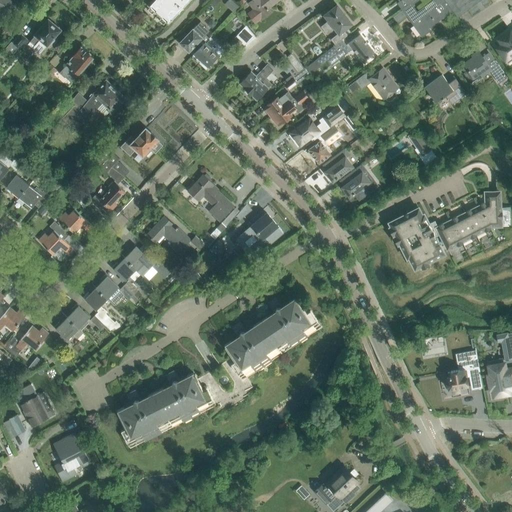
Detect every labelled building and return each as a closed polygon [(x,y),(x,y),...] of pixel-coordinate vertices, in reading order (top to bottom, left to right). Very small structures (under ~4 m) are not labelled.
[(0,0),(0,12),(3,7),(17,16),(25,2),(22,0),(0,0)] [(152,0),(148,5),(169,24),(190,0),(152,0)] [(248,14),(249,15),(255,22),(261,18),(262,19),(270,13),(268,9),(268,8),(278,0),(252,0),(249,3),(254,10),(248,14)] [(399,0),(400,1),(397,2),(403,9),(407,6),(415,0),(399,0)] [(418,0),(415,0),(403,9),(407,16),(410,14),(416,23),(414,25),(422,36),(430,30),(428,28),(452,10),(444,0),(432,0),(436,5),(427,12),(423,6),(416,12),(412,7),(419,1),(418,0)] [(444,0),(452,10),(452,9),(456,6),(462,13),(479,0),(444,0)] [(329,20),(321,26),(327,34),(335,28),(338,33),(330,39),(335,45),(342,40),(351,32),(347,27),(351,24),(352,25),(352,24),(337,5),(336,5),(325,14),(324,14),(329,20)] [(230,24),(235,33),(245,26),(239,18),(230,24)] [(21,34),(13,44),(11,42),(4,50),(12,56),(18,48),(22,51),(28,44),(39,54),(60,30),(48,20),(30,41),(21,34)] [(205,42),(209,38),(205,35),(209,30),(200,21),(187,34),(186,33),(180,38),(182,40),(179,42),(189,52),(196,44),(200,47),(192,55),(193,56),(206,42),(205,42)] [(508,63),(511,60),(511,31),(511,32),(510,30),(498,39),(501,44),(496,48),(508,63)] [(335,45),(315,61),(320,67),(328,61),(336,54),(340,58),(346,53),(347,54),(353,49),(363,62),(374,53),(360,34),(346,45),(342,40),(335,45)] [(206,42),(193,56),(206,68),(218,55),(220,57),(225,51),(210,37),(209,38),(205,42),(206,42)] [(227,44),(233,50),(240,43),(234,38),(227,44)] [(73,57),(67,64),(59,72),(72,83),(79,75),(78,74),(86,65),(89,67),(92,67),(94,64),(94,61),(91,59),(93,58),(81,47),(72,57),(73,57)] [(468,70),(463,73),(469,81),(472,85),(483,77),(482,75),(489,70),(494,77),(503,71),(494,60),(488,64),(478,51),(472,55),(473,57),(472,57),(471,56),(464,60),(466,62),(464,63),(463,63),(468,70)] [(292,52),(285,57),(298,73),(300,72),(304,68),(292,52)] [(257,99),(264,92),(268,88),(271,84),(265,78),(273,70),(268,64),(256,76),(251,72),(240,83),(257,99)] [(50,65),(42,74),(48,78),(56,70),(50,65)] [(304,68),(300,72),(304,78),(309,74),(304,68)] [(370,70),(356,81),(348,86),(352,92),(360,86),(362,89),(371,82),(384,99),(385,98),(387,100),(390,101),(396,96),(396,94),(394,91),(398,88),(392,79),(390,80),(382,69),(374,75),(370,70)] [(293,77),(289,72),(283,77),(287,82),(293,77)] [(425,87),(431,95),(436,102),(445,95),(452,104),(466,93),(461,86),(455,78),(448,83),(442,74),(425,87)] [(297,83),(295,79),(286,86),(289,89),(297,83)] [(74,105),(64,117),(66,120),(65,121),(72,126),(79,117),(84,122),(88,118),(87,117),(97,107),(105,116),(109,112),(111,114),(125,99),(121,95),(122,95),(106,80),(93,94),(80,110),(74,105)] [(294,99),(271,116),(278,125),(291,115),(290,113),(295,109),(297,112),(303,107),(301,104),(309,98),(306,95),(311,92),(308,88),(303,91),(294,99)] [(22,94),(21,91),(18,89),(16,89),(13,92),(13,95),(16,98),(19,98),(22,94)] [(264,107),(271,116),(294,99),(288,92),(279,99),(277,97),(264,107)] [(298,126),(290,132),(300,145),(308,139),(314,134),(317,138),(325,132),(334,126),(334,125),(341,120),(347,115),(340,106),(339,105),(319,121),(321,123),(316,126),(314,124),(309,118),(298,126)] [(412,120),(404,108),(396,113),(402,122),(408,123),(412,120)] [(350,114),(344,118),(353,130),(358,126),(350,114)] [(317,143),(309,149),(319,163),(327,157),(331,155),(324,146),(328,144),(340,135),(341,134),(338,130),(334,125),(334,126),(325,132),(317,138),(320,141),(317,143)] [(131,136),(120,147),(130,156),(136,150),(143,156),(150,148),(156,153),(163,145),(158,140),(146,128),(140,135),(140,134),(135,139),(131,136)] [(418,129),(408,136),(422,157),(432,150),(418,129)] [(106,146),(93,159),(107,172),(114,164),(120,158),(106,146)] [(325,172),(327,174),(326,175),(331,181),(332,181),(333,182),(353,166),(346,157),(349,155),(345,149),(324,165),(327,170),(325,172)] [(1,152),(0,153),(0,179),(11,166),(14,169),(22,159),(18,155),(12,162),(1,152)] [(22,159),(14,169),(20,173),(28,163),(22,159)] [(95,195),(90,200),(101,210),(105,205),(111,210),(117,204),(115,202),(125,191),(118,184),(126,175),(114,164),(107,172),(115,180),(108,186),(111,189),(100,200),(95,195)] [(344,190),(349,196),(350,197),(354,194),(359,200),(377,186),(366,170),(362,165),(348,175),(340,181),(344,186),(346,188),(344,190)] [(61,173),(68,179),(72,175),(65,168),(61,173)] [(17,174),(11,181),(5,189),(10,193),(11,191),(19,197),(29,184),(17,174)] [(50,181),(42,192),(47,196),(56,185),(50,181)] [(29,184),(19,197),(27,203),(25,205),(30,209),(36,201),(38,199),(42,203),(47,196),(42,192),(36,187),(35,189),(29,184)] [(418,208),(404,215),(389,222),(391,227),(393,226),(401,242),(400,243),(407,258),(409,257),(415,268),(444,254),(435,237),(440,234),(447,249),(456,244),(457,246),(463,243),(462,241),(470,237),(471,239),(477,236),(476,234),(484,230),(485,232),(491,229),(490,227),(492,226),(501,226),(501,218),(502,218),(502,212),(500,212),(499,192),(485,192),(484,193),(432,219),(434,221),(429,224),(424,214),(422,215),(418,208)] [(78,193),(73,199),(84,207),(89,202),(78,193)] [(246,204),(237,215),(240,219),(251,210),(246,204)] [(43,206),(39,211),(43,215),(47,209),(43,206)] [(59,218),(67,226),(74,233),(82,225),(89,233),(94,228),(75,209),(69,215),(65,212),(59,218)] [(236,239),(252,258),(283,232),(267,213),(236,239)] [(151,238),(153,240),(156,242),(164,234),(183,252),(192,242),(200,249),(204,244),(196,237),(192,241),(178,229),(178,228),(177,227),(176,228),(166,218),(162,223),(160,221),(148,234),(151,238)] [(222,222),(210,235),(215,239),(226,226),(222,222)] [(45,233),(39,240),(53,254),(61,246),(69,254),(74,249),(62,237),(67,232),(59,225),(54,231),(48,236),(45,233)] [(132,250),(125,257),(136,268),(140,272),(143,275),(152,266),(158,272),(165,279),(171,273),(154,256),(152,258),(149,255),(147,257),(145,255),(141,251),(134,244),(130,249),(132,250)] [(112,267),(119,274),(121,276),(125,280),(136,268),(125,257),(118,265),(116,263),(112,267)] [(103,280),(96,287),(107,299),(108,298),(114,304),(124,294),(129,299),(131,297),(136,302),(139,299),(133,294),(124,285),(120,289),(105,274),(101,278),(103,280)] [(128,281),(124,285),(133,294),(138,299),(142,295),(137,291),(137,290),(138,290),(128,281)] [(83,297),(90,304),(98,312),(95,315),(104,325),(110,330),(119,324),(116,320),(115,322),(106,313),(107,312),(101,306),(107,299),(96,287),(89,295),(87,293),(83,297)] [(318,329),(297,298),(282,308),(276,299),(269,304),(275,313),(247,332),(241,323),(233,328),(239,337),(225,347),(232,357),(204,376),(198,379),(195,374),(179,382),(175,372),(167,376),(171,386),(141,401),(136,391),(128,395),(133,405),(117,413),(134,446),(251,388),(246,378),(248,377),(318,329)] [(74,310),(67,317),(83,332),(81,330),(88,322),(86,320),(90,317),(76,304),(72,308),(74,310)] [(10,306),(4,314),(0,318),(0,329),(5,324),(13,330),(27,314),(20,308),(17,312),(10,306)] [(104,325),(95,315),(90,320),(100,329),(104,325)] [(56,340),(63,347),(64,348),(70,345),(66,341),(68,340),(72,336),(77,339),(83,332),(67,317),(60,324),(58,323),(54,327),(63,335),(62,337),(60,336),(56,340)] [(13,336),(7,344),(4,347),(16,357),(28,342),(36,349),(49,333),(42,327),(39,331),(33,325),(19,341),(13,336)] [(491,375),(488,376),(490,388),(493,388),(493,389),(493,390),(494,390),(495,394),(500,393),(501,393),(505,392),(504,390),(509,389),(507,380),(511,379),(511,332),(508,334),(508,332),(496,335),(498,342),(501,342),(504,359),(503,359),(503,358),(499,359),(499,360),(488,362),(489,366),(491,375)] [(0,358),(8,365),(12,359),(0,349),(0,358)] [(478,361),(474,361),(474,358),(457,361),(459,368),(451,370),(448,371),(448,373),(449,376),(447,377),(448,381),(446,383),(447,386),(449,388),(451,388),(452,393),(460,391),(459,387),(468,385),(466,375),(481,373),(478,361)] [(21,389),(10,395),(16,406),(20,404),(27,417),(32,426),(54,414),(51,409),(46,412),(37,395),(31,383),(21,389)] [(10,419),(13,424),(18,433),(25,430),(17,415),(10,419)] [(63,439),(54,444),(58,451),(60,450),(65,460),(63,461),(63,460),(61,461),(62,463),(56,466),(63,480),(72,476),(77,473),(76,469),(90,462),(85,451),(80,442),(75,433),(63,439)] [(323,484),(315,492),(325,503),(326,504),(337,494),(344,502),(345,503),(355,494),(353,492),(359,487),(355,484),(357,482),(357,483),(358,482),(354,477),(351,473),(350,473),(345,467),(342,470),(340,468),(336,472),(337,474),(335,476),(334,475),(329,479),(331,480),(329,482),(328,482),(327,483),(328,483),(325,486),(323,484)] [(108,479),(103,482),(107,490),(113,486),(108,479)] [(5,500),(9,498),(0,481),(0,502),(4,501),(4,502),(6,501),(5,500)] [(301,486),(295,491),(297,493),(300,496),(304,500),(310,495),(309,494),(301,486)] [(79,511),(73,502),(63,509),(65,511),(79,511)] [(380,511),(383,510),(376,502),(365,511),(380,511)]
